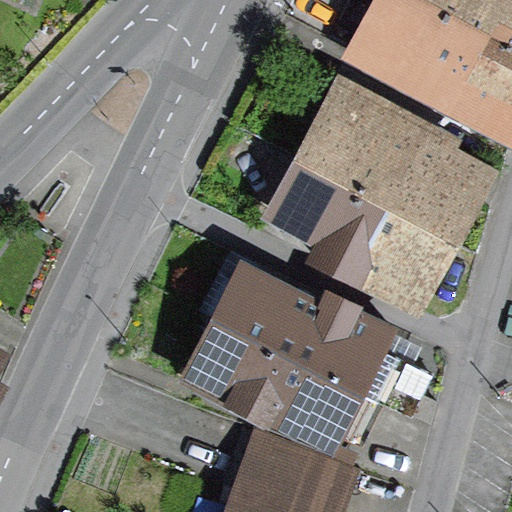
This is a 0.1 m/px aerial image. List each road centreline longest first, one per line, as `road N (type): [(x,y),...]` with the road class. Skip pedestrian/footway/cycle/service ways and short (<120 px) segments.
road 1 (unclassified): [(136,185),(482,352)]
road 2 (unclassified): [(0,488),(136,185)]
road 3 (unclassified): [(0,164),(157,0)]
road 4 (unclassified): [(136,185),(228,0)]
road 5 (residential): [(437,511),(482,352)]
